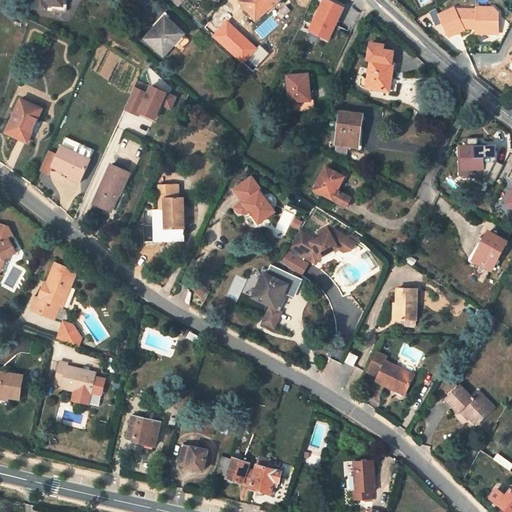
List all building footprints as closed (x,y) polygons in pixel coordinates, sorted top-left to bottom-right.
[(47,4),(62,6),(63,0),(37,0),(37,8),(47,8),(47,4)] [(47,4),(47,8),(46,11),(67,12),(67,0),(63,0),(62,6),(47,4)] [(185,0),(166,0),(177,9),(185,0)] [(279,0),(241,0),(240,2),(256,21),(279,0)] [(344,8),(327,0),(322,0),(309,31),(326,39),(334,23),(337,24),(344,8)] [(463,31),(468,31),(468,29),(473,29),(473,37),(490,38),(490,34),(497,29),(497,17),(492,10),(475,9),(474,11),(454,10),(439,17),(448,37),(463,31)] [(184,35),(165,17),(160,23),(162,24),(147,41),(164,56),(176,43),(184,35)] [(181,49),(189,40),(184,35),(176,43),(181,49)] [(383,46),(370,45),(367,61),(371,62),(367,89),(386,91),(388,83),(390,83),(393,64),(391,64),(393,52),(382,51),(383,46)] [(308,75),(287,77),(289,92),(290,101),(291,112),(311,110),(308,75)] [(147,93),(134,88),(125,109),(138,115),(140,112),(155,118),(161,104),(171,109),(176,97),(150,85),(147,93)] [(42,109),(21,100),(6,133),(26,142),(42,109)] [(359,115),(341,113),(336,144),(359,147),(360,135),(356,135),(359,115)] [(66,138),(62,147),(53,167),(69,175),(70,172),(81,178),(90,160),(82,156),(87,147),(66,138)] [(130,173),(111,165),(94,204),(107,209),(115,193),(118,195),(120,196),(130,173)] [(344,177),(326,168),(314,190),(346,206),(350,198),(337,191),(344,177)] [(67,178),(79,183),(81,178),(70,172),(69,175),(67,178)] [(261,190),(251,177),(238,186),(249,201),(247,202),(245,199),(233,207),(238,214),(244,214),(249,211),(258,223),(274,211),(259,191),(261,190)] [(177,184),(158,185),(159,214),(165,214),(166,229),(184,228),(184,197),(178,197),(177,184)] [(237,187),(245,199),(247,202),(249,201),(238,186),(237,187)] [(115,193),(107,209),(111,211),(118,195),(115,193)] [(8,227),(0,224),(0,273),(1,273),(4,262),(3,260),(15,253),(7,239),(13,235),(8,227)] [(299,229),(280,261),(299,274),(306,263),(302,261),(304,257),(314,264),(319,258),(337,247),(343,252),(350,250),(355,242),(354,241),(356,238),(350,235),(348,238),(333,229),(315,239),(299,229)] [(506,241),(487,232),(472,259),(491,270),(506,241)] [(47,285),(46,290),(42,289),(38,300),(43,301),(38,315),(53,320),(58,307),(62,309),(76,272),(55,264),(47,285)] [(266,274),(264,273),(252,298),(271,306),(263,323),(274,328),(281,312),(275,309),(276,309),(277,309),(285,293),(289,295),(292,294),(294,293),(295,289),(293,287),(300,279),(271,265),(266,274)] [(418,290),(397,289),(396,319),(397,319),(396,324),(398,327),(414,327),(416,325),(416,320),(417,320),(418,290)] [(34,299),(30,312),(38,315),(43,301),(38,300),(34,299)] [(63,322),(57,340),(77,347),(80,340),(73,337),(76,330),(74,326),(63,322)] [(376,352),(366,372),(378,377),(375,381),(390,389),(392,386),(406,392),(414,375),(386,361),(387,358),(376,352)] [(68,363),(60,362),(55,384),(62,386),(61,388),(76,392),(75,395),(89,398),(95,374),(67,366),(68,363)] [(22,376),(0,372),(0,395),(8,397),(19,399),(22,376)] [(390,389),(404,396),(406,392),(392,386),(390,389)] [(472,398),(460,386),(446,399),(458,412),(461,409),(470,418),(476,425),(491,411),(476,394),(472,398)] [(491,411),(495,408),(479,391),(476,394),(491,411)] [(461,409),(458,412),(467,421),(470,418),(461,409)] [(126,439),(155,446),(160,422),(132,416),(126,439)] [(178,465),(203,472),(209,449),(183,444),(178,465)] [(230,460),(223,457),(217,473),(225,475),(230,460)] [(249,468),(250,464),(231,457),(230,460),(225,475),(224,477),(251,486),(255,470),(249,468)] [(270,469),(272,461),(258,457),(255,470),(251,486),(251,489),(270,494),(274,481),(279,483),(282,472),(270,469)] [(376,490),(374,461),(353,462),(355,492),(353,492),(353,500),(372,498),(372,490),(376,490)] [(496,490),(490,498),(508,511),(511,511),(511,490),(506,497),(496,490)]
